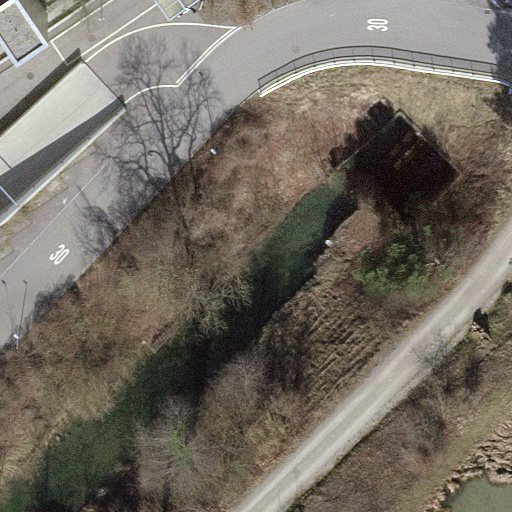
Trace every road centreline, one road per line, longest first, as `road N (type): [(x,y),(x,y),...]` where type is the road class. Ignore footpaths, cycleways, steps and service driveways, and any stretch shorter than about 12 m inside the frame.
road 1 (residential): [(511,41),(355,25),(257,54),(0,322)]
road 2 (track): [(256,511),(511,246)]
